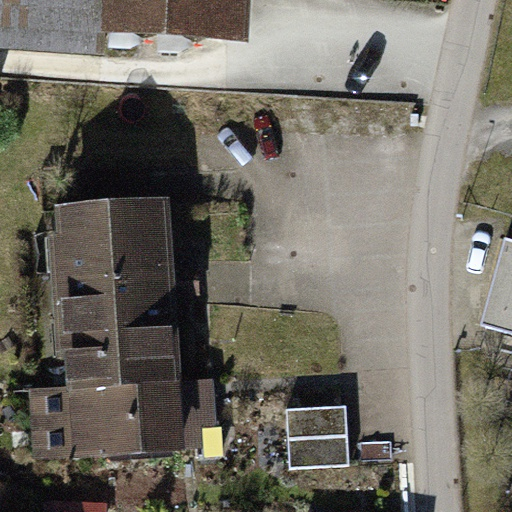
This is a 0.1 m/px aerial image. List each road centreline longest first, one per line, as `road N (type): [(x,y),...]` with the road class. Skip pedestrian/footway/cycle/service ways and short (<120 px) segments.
road 1 (residential): [(443,511),(432,254),(476,0)]
road 2 (track): [(0,59),(153,72),(459,65)]
